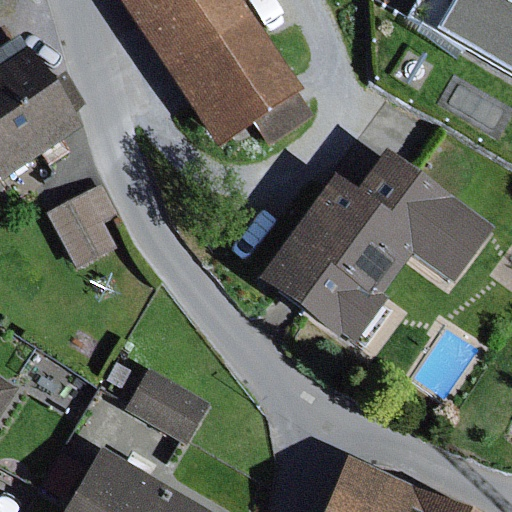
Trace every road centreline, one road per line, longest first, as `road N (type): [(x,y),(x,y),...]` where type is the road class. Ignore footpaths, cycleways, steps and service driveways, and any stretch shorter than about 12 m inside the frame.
road 1 (residential): [(70,0),(119,170),(178,275),(301,422)]
road 2 (residential): [(301,422),(511,501)]
